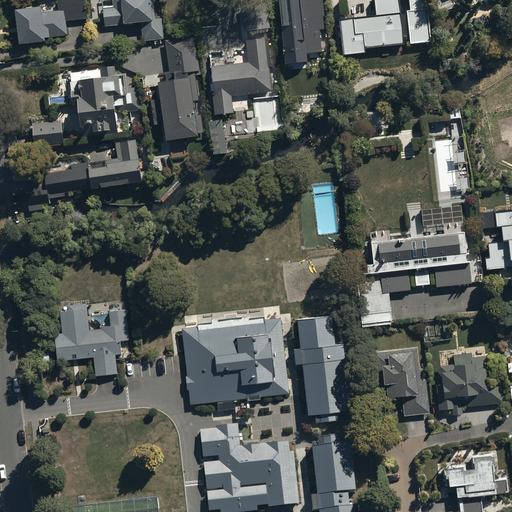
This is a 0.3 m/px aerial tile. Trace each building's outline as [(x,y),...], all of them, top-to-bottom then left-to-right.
[(41,8),(15,12),(20,47),(45,43),(45,39),(68,36),(66,22),(86,19),(83,0),(70,0),(57,2),(59,11),(42,13),(41,8)] [(113,0),(114,9),(103,9),(104,28),(140,25),(142,41),(163,40),(162,20),(154,21),(153,0),(113,0)] [(278,0),(286,64),(307,61),(306,53),(322,52),(320,30),(327,29),(323,0),(278,0)] [(376,17),(339,21),(343,57),(365,54),(364,49),(403,45),(398,0),(379,0),(374,1),(376,17)] [(408,0),(409,12),(407,13),(409,45),(431,44),(426,0),(408,0)] [(432,0),(435,15),(455,8),(453,3),(461,0),(484,0),(485,2),(490,1),(490,3),(498,0),(432,0)] [(165,41),(169,72),(166,72),(168,83),(157,85),(159,100),(151,101),(154,126),(164,124),(166,142),(198,137),(198,135),(203,134),(201,115),(195,116),(193,101),(198,101),(194,73),(200,72),(195,37),(165,41)] [(248,64),(211,68),(214,116),(233,115),(231,97),(271,93),(266,40),(246,42),(248,64)] [(100,71),(69,73),(72,106),(78,106),(82,139),(117,135),(114,107),(123,106),(122,97),(124,96),(122,79),(117,79),(116,68),(100,69),(100,71)] [(61,121),(33,124),(36,148),(64,145),(61,121)] [(223,121),(209,122),(213,156),(226,154),(223,121)] [(65,194),(91,189),(92,192),(142,183),(136,141),(115,144),(118,159),(105,160),(106,165),(89,167),(89,163),(71,166),(71,171),(45,174),(47,186),(28,188),(30,206),(28,206),(29,212),(42,210),(42,206),(51,204),(50,200),(65,198),(65,194)] [(483,276),(511,273),(511,205),(490,207),(493,234),(497,233),(497,238),(489,239),(488,235),(483,236),(484,239),(481,240),(481,241),(484,241),(485,253),(480,254),(481,260),(477,260),(477,262),(481,262),(483,276)] [(415,287),(430,286),(428,269),(434,268),(436,289),(472,285),(470,262),(467,262),(466,250),(467,250),(466,238),(464,238),(464,233),(463,233),(461,206),(421,210),(423,231),(443,230),(443,234),(437,235),(437,236),(431,237),(430,236),(423,236),(424,238),(411,239),(411,237),(390,239),(389,231),(369,233),(370,239),(368,239),(368,244),(370,244),(372,266),(366,266),(367,276),(380,275),(382,294),(410,292),(410,288),(408,271),(414,271),(415,287)] [(117,375),(115,356),(122,355),(121,342),(129,341),(126,311),(108,313),(110,327),(101,328),(101,330),(89,331),(86,305),(67,307),(68,311),(60,312),(62,335),(54,336),(57,363),(93,359),(96,378),(117,375)] [(332,315),(297,319),(301,351),(293,352),(296,369),(302,369),(308,415),(318,414),(319,423),(343,420),(342,415),(354,413),(345,341),(336,342),(332,315)] [(281,317),(183,328),(192,406),(289,395),(281,317)] [(416,349),(375,353),(380,403),(404,400),(406,418),(428,416),(425,379),(419,379),(416,349)] [(453,365),(438,367),(440,382),(433,383),(438,417),(465,414),(463,400),(465,400),(466,405),(500,401),(494,353),(472,356),(470,354),(452,356),(453,365)] [(236,430),(203,433),(211,511),(270,505),(270,503),(296,500),(290,441),(263,444),(265,459),(240,462),(236,430)] [(320,449),(313,450),(319,511),(357,511),(357,505),(350,506),(349,495),(358,495),(352,444),(343,445),(342,437),(319,440),(320,449)] [(464,468),(441,471),(443,488),(459,486),(461,511),(481,511),(480,500),(509,497),(507,479),(496,480),(494,456),(472,458),(473,471),(465,471),(464,468)]
